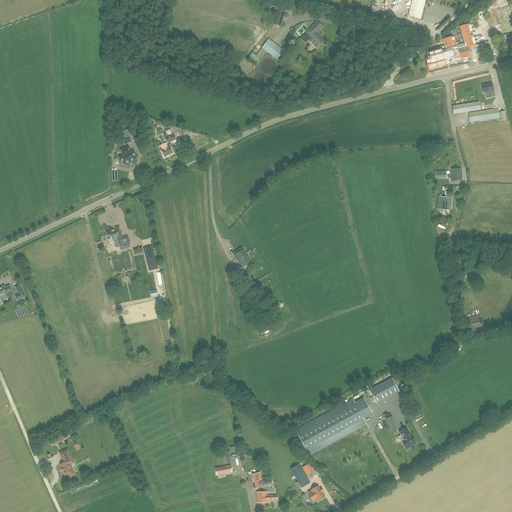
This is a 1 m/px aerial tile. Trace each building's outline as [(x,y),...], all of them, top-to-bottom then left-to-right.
[(412,0),(409,16),(421,20),(426,1),(420,0),(412,0)] [(282,26),(286,12),(278,10),(274,24),(282,26)] [(317,22),(309,30),(306,33),(311,38),(308,40),(317,49),(324,41),(316,33),(322,27),(317,22)] [(437,51),(434,51),(433,51),(432,51),(430,52),(429,52),(428,53),(427,53),(428,58),(426,58),(427,61),(426,61),(427,64),(427,65),(427,66),(428,67),(429,70),(430,69),(431,69),(433,69),(434,69),(435,68),(436,68),(439,67),(440,67),(442,67),(443,66),(445,66),(446,65),(452,61),(452,60),(461,57),(461,59),(470,56),(469,53),(472,51),(470,46),(475,45),(470,24),(460,27),(455,28),(456,30),(452,31),(454,37),(444,39),(446,45),(436,48),(437,51)] [(279,60),(285,52),(269,40),(263,48),(279,60)] [(489,92),(494,90),(492,83),(482,86),(483,93),(485,92),(486,97),(490,96),(489,92)] [(454,114),(480,110),(479,102),(453,106),(454,114)] [(470,123),(500,118),(498,108),(468,113),(470,123)] [(168,144),(176,140),(174,135),(166,138),(168,144)] [(168,156),(173,153),(169,145),(166,147),(166,148),(162,150),(164,155),(162,155),(164,159),(168,157),(168,156)] [(128,146),(124,148),(121,150),(123,155),(119,157),(121,161),(122,160),(124,165),(136,159),(134,155),(135,154),(133,150),(131,151),(128,146)] [(451,181),(462,181),(462,169),(451,169),(451,181)] [(451,211),(452,198),(439,197),(437,209),(451,211)] [(106,233),(108,240),(113,238),(114,239),(118,238),(120,247),(130,244),(128,236),(122,238),(122,236),(123,235),(122,232),(121,232),(119,226),(115,228),(116,230),(114,231),(114,230),(113,230),(112,230),(112,231),(111,231),(112,231),(106,233)] [(158,269),(157,265),(152,247),(143,249),(148,267),(149,272),(158,269)] [(242,268),(252,262),(244,250),(234,256),(242,268)] [(253,280),(247,272),(240,276),(245,285),(253,280)] [(15,287),(19,294),(15,296),(18,301),(21,299),(23,298),(26,297),(20,285),(15,287)] [(0,298),(1,298),(3,297),(3,299),(8,297),(7,295),(8,294),(8,293),(12,291),(10,286),(5,288),(4,286),(0,288),(0,298)] [(480,317),(469,317),(470,328),(480,328),(480,317)] [(488,324),(481,326),(483,333),(490,331),(488,324)] [(377,404),(399,392),(392,379),(370,391),(377,404)] [(360,412),(369,407),(364,398),(355,403),(353,400),(295,431),(309,456),(367,424),(360,412)] [(390,432),(397,430),(392,417),(386,419),(390,432)] [(406,449),(416,443),(411,436),(410,436),(405,428),(399,432),(404,440),(401,442),(406,449)] [(74,463),(72,459),(67,449),(59,453),(64,462),(60,464),(61,467),(60,468),(63,473),(64,472),(65,476),(68,474),(69,477),(74,475),(70,464),(74,463)] [(222,465),(230,463),(228,451),(220,453),(222,465)] [(307,475),(314,471),(309,463),(303,467),(307,475)] [(299,480),(302,486),(303,487),(310,483),(299,464),(292,469),(299,480)] [(216,475),(220,474),(232,472),(231,465),(215,468),(216,475)] [(256,474),(248,476),(250,483),(251,482),(253,490),(260,488),(258,481),(262,480),(260,473),(256,474)] [(273,484),(272,479),(260,482),(261,488),(273,484)] [(318,501),(325,497),(322,492),(323,492),(320,488),(320,489),(318,486),(311,490),(308,492),(310,494),(309,495),(313,501),(316,498),(318,501)] [(278,495),(272,496),(267,496),(267,492),(257,493),(257,503),(267,502),(267,500),(278,500),(278,495)]
